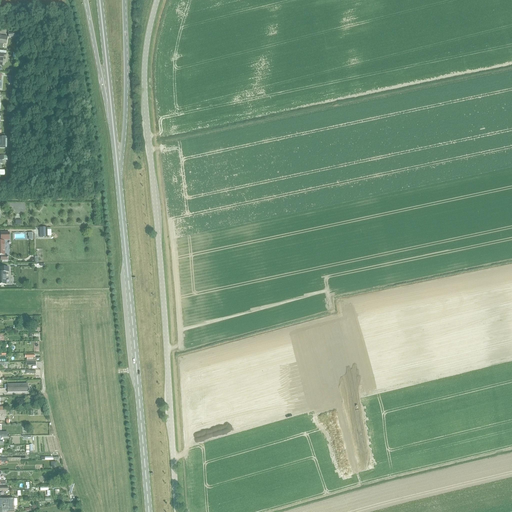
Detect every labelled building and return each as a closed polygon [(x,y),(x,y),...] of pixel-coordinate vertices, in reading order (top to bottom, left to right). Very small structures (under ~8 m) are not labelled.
[(47,228),(40,228),(40,238),(48,238),(47,228)] [(0,255),(1,256),(1,260),(8,260),(8,256),(5,256),(5,255),(4,240),(9,240),(9,233),(1,233),(1,240),(1,241),(0,241),(0,255)] [(2,286),(3,286),(4,285),(6,285),(6,276),(8,276),(8,273),(8,267),(0,267),(0,285),(1,285),(2,286)] [(28,384),(7,385),(8,393),(28,393),(28,384)] [(2,499),(0,499),(0,511),(14,511),(14,499),(2,499)]
